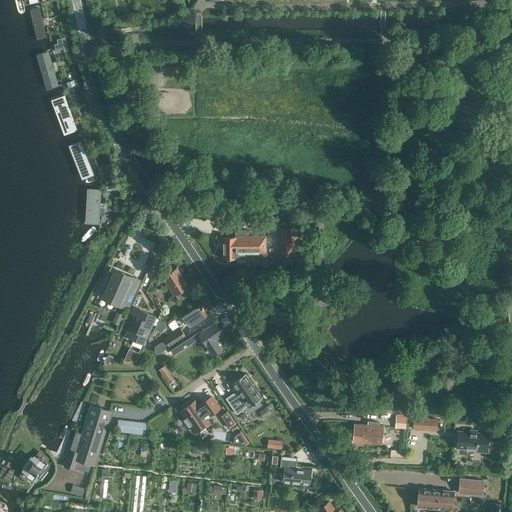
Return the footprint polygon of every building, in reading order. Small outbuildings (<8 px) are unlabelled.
[(41,8),(32,9),(39,38),(47,36),(41,8)] [(58,44),(55,44),(57,52),(60,51),(60,52),(68,50),(66,42),(65,37),(57,39),(58,44)] [(48,52),(37,55),(47,89),(58,86),(54,73),(56,73),(53,64),(51,65),(48,52)] [(157,62),(156,70),(174,72),(175,63),(157,62)] [(62,97),(53,100),(66,133),(75,130),(69,115),(71,114),(69,109),(67,109),(62,97)] [(80,145),(71,148),(82,176),(92,172),(80,145)] [(113,172),(105,176),(107,180),(115,176),(113,172)] [(119,180),(106,184),(107,190),(123,188),(119,180)] [(98,194),(91,194),(90,217),(97,218),(98,194)] [(278,254),(279,254),(279,265),(293,264),(292,254),(297,254),(297,226),(293,226),(292,220),(278,221),(278,254)] [(235,237),(224,237),(224,258),(245,258),(246,250),(247,250),(247,253),(265,252),(265,236),(249,236),(249,230),(235,230),(235,237)] [(177,268),(163,277),(175,296),(176,295),(180,300),(190,293),(186,288),(189,286),(177,268)] [(122,274),(112,270),(100,297),(124,308),(125,306),(130,308),(136,295),(131,292),(136,280),(124,275),(123,273),(122,274)] [(189,312),(183,316),(187,322),(189,321),(192,324),(195,322),(208,314),(205,311),(206,310),(205,309),(205,307),(204,305),(202,304),(201,303),(189,311),(189,312)] [(144,344),(153,323),(150,321),(153,315),(152,314),(152,315),(148,314),(149,313),(139,309),(139,310),(134,308),(131,313),(134,315),(128,329),(125,335),(134,339),(144,344)] [(170,317),(165,314),(161,320),(166,323),(170,317)] [(121,325),(123,320),(115,317),(113,322),(121,325)] [(167,324),(160,321),(155,329),(162,333),(167,324)] [(223,348),(216,339),(221,336),(221,335),(213,324),(199,333),(198,330),(189,336),(171,348),(174,353),(199,337),(200,339),(202,337),(207,344),(207,345),(213,355),(223,348)] [(180,328),(165,339),(166,340),(170,346),(185,336),(182,331),(180,328)] [(155,347),(155,352),(160,353),(170,346),(166,340),(155,347)] [(123,362),(136,361),(140,353),(129,348),(123,362)] [(159,369),(169,383),(174,380),(164,366),(159,369)] [(234,394),(227,398),(238,414),(244,409),(243,407),(247,405),(249,407),(248,407),(249,408),(263,398),(263,397),(262,397),(246,374),(247,374),(246,373),(232,384),(233,384),(238,392),(235,395),(234,394)] [(183,408),(180,410),(195,432),(209,422),(206,417),(209,415),(210,415),(220,408),(211,396),(201,403),(202,404),(198,407),(194,401),(191,402),(190,401),(181,406),(183,408)] [(102,441),(111,411),(92,405),(83,435),(102,441)] [(227,411),(220,415),(229,428),(235,423),(227,411)] [(407,417),(397,416),(396,427),(406,428),(407,417)] [(422,418),(421,429),(437,430),(437,429),(438,419),(422,418)] [(368,420),(367,421),(367,424),(355,423),(353,441),(381,443),(383,425),(379,425),(379,422),(377,422),(377,421),(368,420)] [(118,421),(117,430),(145,433),(146,424),(139,423),(138,432),(124,430),(125,421),(118,421)] [(469,429),(469,431),(457,430),(456,448),(476,450),(476,452),(489,453),(491,438),(489,438),(489,432),(477,431),(477,429),(469,429)] [(250,441),(241,430),(235,435),(233,442),(246,444),(250,441)] [(102,441),(83,435),(77,453),(71,450),(65,467),(75,470),(78,461),(94,466),(102,441)] [(282,440),(268,439),(266,446),(281,448),(282,440)] [(31,454),(21,467),(23,469),(22,470),(24,471),(27,477),(33,478),(34,479),(35,478),(37,479),(38,478),(43,482),(51,472),(48,469),(48,466),(44,463),(46,459),(38,453),(35,457),(31,454)] [(297,457),(281,455),(280,466),(284,467),(282,480),(310,483),(310,480),(311,480),(312,469),(296,467),(297,457)] [(0,476),(9,480),(13,470),(3,466),(0,472),(0,476)] [(100,467),(98,495),(108,496),(109,468),(100,467)] [(147,486),(147,475),(135,474),(134,486),(147,486)] [(462,478),(460,478),(460,479),(459,492),(460,492),(481,494),(482,494),(483,481),(483,480),(482,480),(462,478)] [(170,490),(178,491),(179,479),(171,479),(170,490)] [(187,490),(196,491),(197,482),(188,481),(187,490)] [(72,484),(69,492),(80,496),(83,488),(72,484)] [(214,493),(222,494),(223,485),(215,484),(214,493)] [(255,488),(254,498),(263,498),(263,488),(255,488)] [(420,488),(419,488),(419,489),(418,505),(418,506),(419,506),(450,509),(452,509),(452,508),(453,492),(453,491),(452,491),(420,488)] [(336,511),(329,501),(320,508),(323,511),(342,511),(340,508),(336,511)] [(491,503),(491,511),(492,511),(501,511),(502,504),(491,503)]
